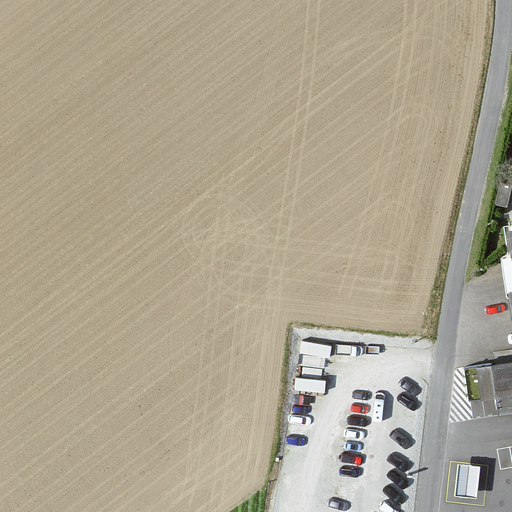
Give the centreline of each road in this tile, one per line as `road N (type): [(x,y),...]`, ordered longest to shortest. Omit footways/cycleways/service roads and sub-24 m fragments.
road 1 (unclassified): [(505,0),(446,334),(426,511)]
road 2 (unknown): [(443,360),(385,363),(338,384),(323,402),(293,511)]
